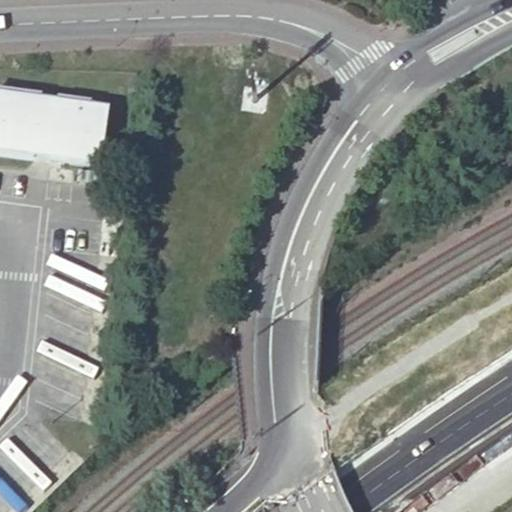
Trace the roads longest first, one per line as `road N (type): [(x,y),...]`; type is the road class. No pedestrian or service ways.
road 1 (tertiary): [(0,23),(268,17),(341,39),(394,84)]
road 2 (tertiary): [(291,449),(282,319),(296,248),(332,170),(394,84)]
road 3 (trunk): [(511,395),(339,511)]
road 4 (tertiary): [(394,84),(511,14)]
